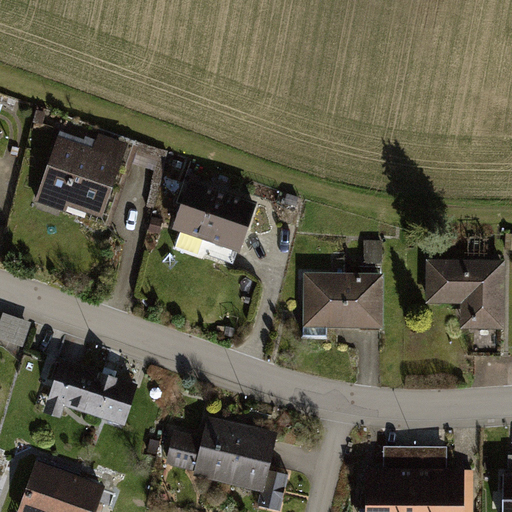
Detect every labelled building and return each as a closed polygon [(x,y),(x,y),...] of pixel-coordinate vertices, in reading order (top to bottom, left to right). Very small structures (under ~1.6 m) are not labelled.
[(52,138),(31,200),(116,227),(140,152),(91,137),(87,149),(52,138)] [(247,204),(178,181),(163,226),(233,249),(247,204)] [(504,262),(429,265),(431,308),(466,307),(467,332),(506,330),(504,262)] [(383,330),(383,276),(310,277),(311,331),(383,330)] [(60,358),(45,399),(121,426),(136,385),(60,358)] [(207,418),(188,479),(254,499),(269,451),(237,441),(241,429),(207,418)] [(32,460),(15,511),(18,511),(95,511),(105,485),(32,460)] [(268,504),(289,506),(292,470),(270,468),(268,504)] [(468,511),(469,475),(369,473),(368,511),(468,511)]
